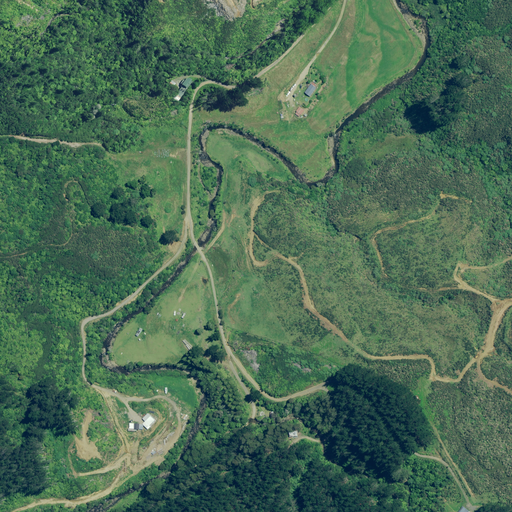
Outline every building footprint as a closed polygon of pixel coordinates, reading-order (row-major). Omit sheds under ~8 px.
[(173,97),(177,100),(182,93),(182,94),(186,89),(191,81),(186,78),(181,84),(183,85),(173,97)] [(318,85),(314,82),(306,92),(311,96),(318,88),(316,86),(318,85)] [(306,110),(301,106),(296,113),(302,118),(304,116),(302,115),(306,110)] [(172,402),(165,399),(163,404),(170,407),(172,402)] [(156,420),(152,416),(144,424),(148,428),(156,420)]
